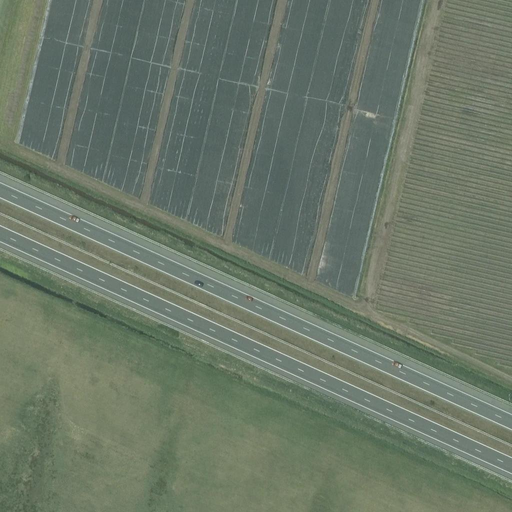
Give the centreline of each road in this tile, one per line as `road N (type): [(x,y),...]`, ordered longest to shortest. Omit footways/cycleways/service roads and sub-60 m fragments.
road 1 (motorway): [(0,228),(511,461)]
road 2 (motorway): [(511,418),(0,186)]
